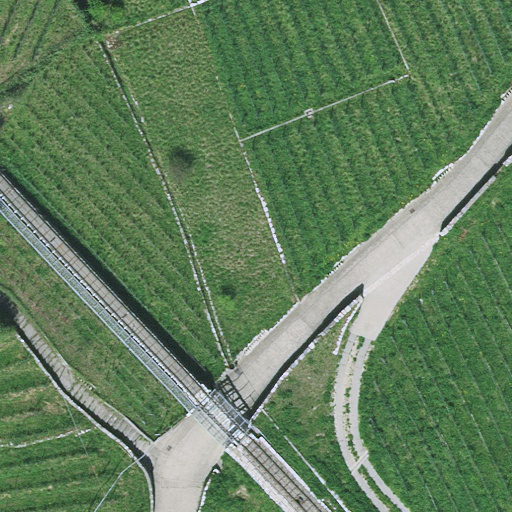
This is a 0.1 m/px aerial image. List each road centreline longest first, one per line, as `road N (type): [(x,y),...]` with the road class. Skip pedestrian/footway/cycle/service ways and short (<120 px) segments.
road 1 (unclassified): [(511,125),(478,170),(315,312),(171,469),(172,511)]
road 2 (track): [(410,229),(346,391),(355,457),(391,511)]
